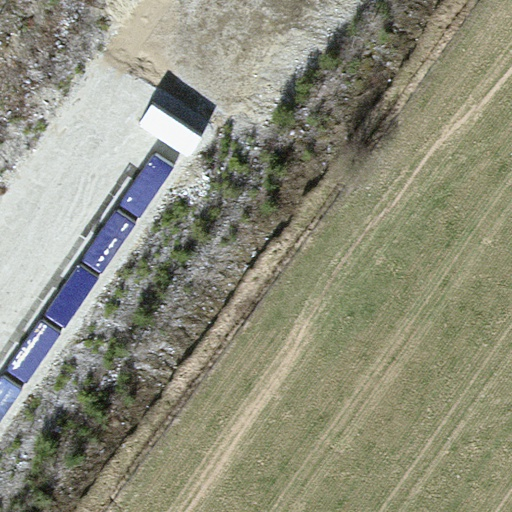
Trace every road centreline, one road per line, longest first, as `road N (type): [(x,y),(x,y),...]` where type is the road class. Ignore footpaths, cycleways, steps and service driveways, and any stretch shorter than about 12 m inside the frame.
road 1 (motorway): [(0,424),(318,0)]
road 2 (motorway): [(128,0),(0,173)]
